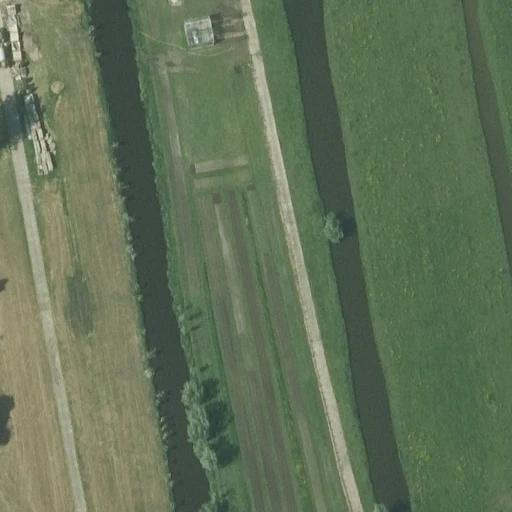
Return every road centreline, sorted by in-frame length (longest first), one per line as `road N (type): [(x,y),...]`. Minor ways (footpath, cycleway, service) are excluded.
road 1 (track): [(357,511),(244,0)]
road 2 (track): [(80,511),(0,58)]
